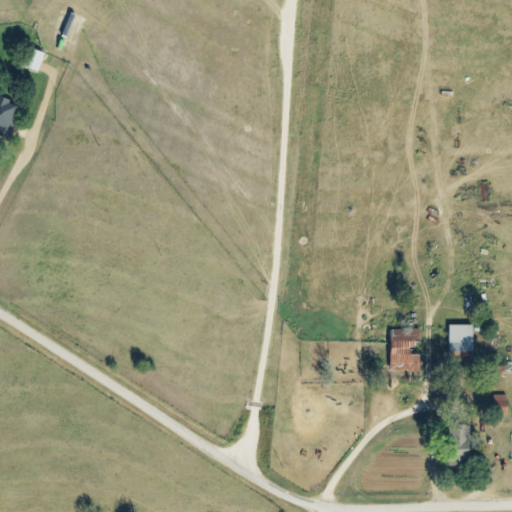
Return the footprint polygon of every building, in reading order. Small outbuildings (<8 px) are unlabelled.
[(38,72),(45,54),(31,48),(24,66),(38,72)] [(0,135),(7,138),(16,116),(15,116),(19,105),(0,97),(0,135)] [(472,326),(448,326),(448,358),(472,358),(472,326)] [(506,395),(492,396),(492,409),(507,408),(506,395)] [(446,430),(445,467),(462,467),(463,458),(469,458),(470,431),(446,430)]
